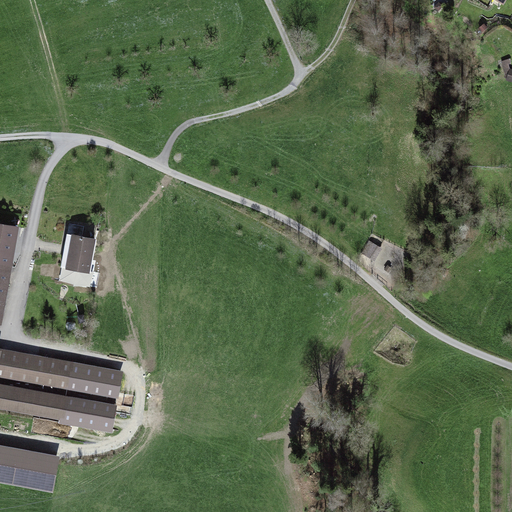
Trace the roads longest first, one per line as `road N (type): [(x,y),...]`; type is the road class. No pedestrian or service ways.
road 1 (track): [(70,137),(40,189),(16,330),(30,344),(137,370),(140,404),(128,436),(102,448),(0,431)]
road 2 (track): [(511,366),(424,325),(275,214),(108,143),(70,137)]
road 3 (track): [(159,166),(188,122),(265,101),(304,72),(266,0)]
